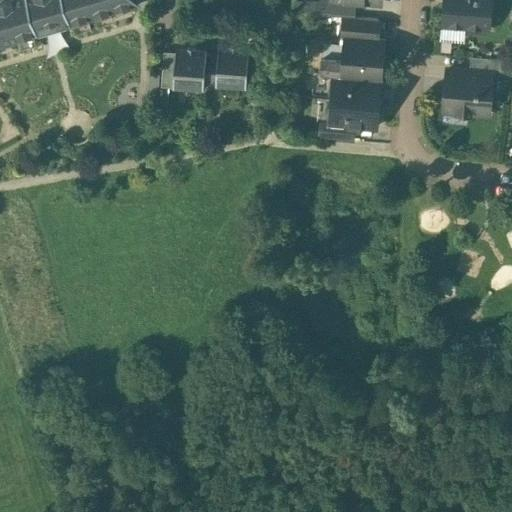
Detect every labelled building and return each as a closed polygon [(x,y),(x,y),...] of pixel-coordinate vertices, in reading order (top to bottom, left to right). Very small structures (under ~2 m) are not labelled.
[(0,0),(0,43),(38,32),(28,0),(0,0)] [(36,0),(39,10),(63,4),(61,0),(36,0)] [(68,23),(91,17),(137,4),(133,0),(61,0),(63,4),(68,23)] [(489,0),(444,0),(443,21),(474,24),(474,16),(488,17),(489,0)] [(379,16),(343,13),(341,33),(345,34),(345,33),(377,35),(379,16)] [(255,27),(242,26),(240,43),(249,44),(254,45),(255,27)] [(377,35),(345,33),(345,34),(341,72),(380,76),(383,36),(377,35)] [(238,43),(230,42),(230,43),(218,42),(218,47),(218,52),(215,82),(246,84),(247,72),(249,72),(250,61),(248,61),(249,44),(240,43),(238,43)] [(195,45),(187,44),(176,44),(174,69),(173,84),(203,86),(206,51),(206,46),(195,45)] [(501,56),(470,53),(469,68),(491,70),(491,72),(499,73),(501,56)] [(469,68),(447,66),(445,88),(449,88),(448,104),(464,105),(464,109),(488,111),(491,72),(491,70),(469,68)] [(174,69),(162,68),(161,83),(173,84),(174,69)] [(331,96),(378,100),(380,76),(341,72),(333,72),(333,75),(330,77),(329,91),(332,93),(331,96)] [(378,100),(331,96),(331,99),(328,100),(327,114),(329,116),(329,120),(353,122),(376,124),(378,100)] [(353,122),(329,120),(328,132),(352,134),(353,122)]
